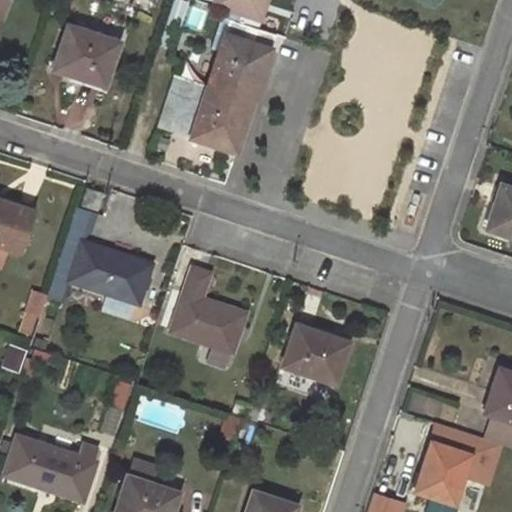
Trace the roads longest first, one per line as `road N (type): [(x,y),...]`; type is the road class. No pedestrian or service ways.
road 1 (residential): [(423,273),(511,0)]
road 2 (residential): [(252,215),(0,130)]
road 3 (residential): [(344,511),(423,273)]
road 4 (residential): [(423,273),(252,215)]
road 5 (residential): [(302,57),(252,215)]
